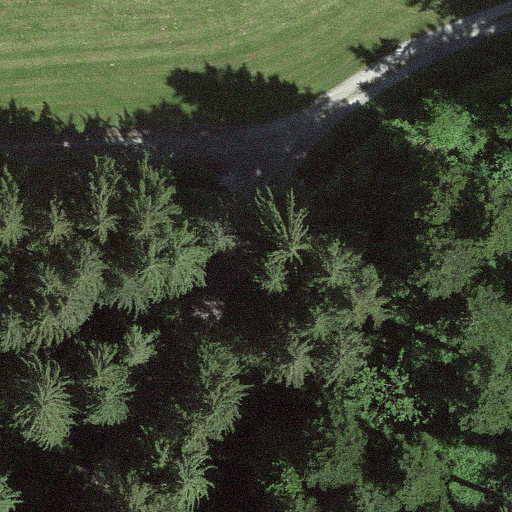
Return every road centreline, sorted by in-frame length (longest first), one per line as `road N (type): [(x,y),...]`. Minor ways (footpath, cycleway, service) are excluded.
road 1 (track): [(257,164),(215,214),(95,424),(60,511)]
road 2 (track): [(511,21),(412,58),(335,100),(257,164)]
road 3 (track): [(0,152),(257,164)]
